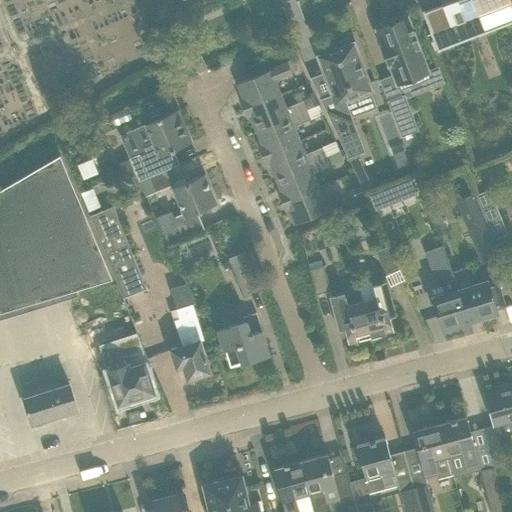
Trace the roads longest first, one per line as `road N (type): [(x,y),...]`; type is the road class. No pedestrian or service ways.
road 1 (residential): [(320,395),(201,82)]
road 2 (residential): [(0,480),(320,395)]
road 3 (residential): [(320,395),(511,345)]
